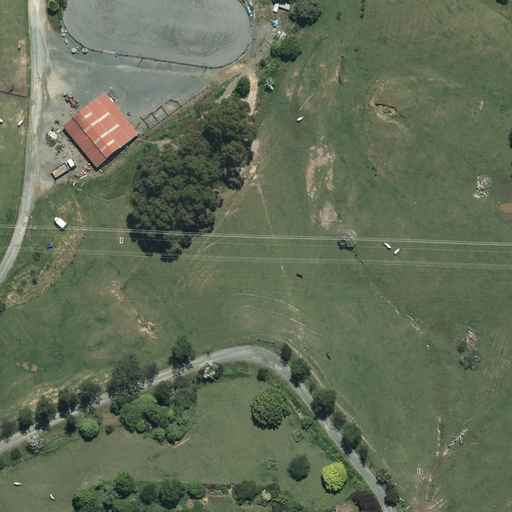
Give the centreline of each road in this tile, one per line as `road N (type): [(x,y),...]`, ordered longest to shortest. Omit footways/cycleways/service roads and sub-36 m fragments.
road 1 (track): [(390,511),(277,364),(259,353),(206,359),(0,445)]
road 2 (track): [(0,273),(29,198),(37,0)]
